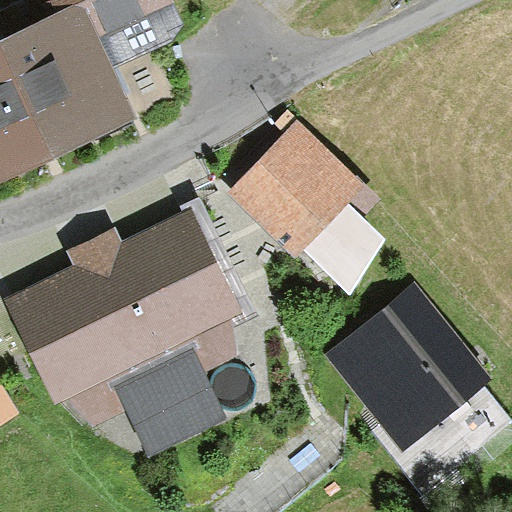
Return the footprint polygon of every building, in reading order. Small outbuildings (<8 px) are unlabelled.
[(0,163),(134,97),(98,25),(149,0),(42,0),(0,20),(0,163)] [(300,240),(348,283),(385,225),(347,191),(362,176),(295,111),(224,185),(290,250),(300,240)] [(64,245),(72,259),(3,293),(55,395),(62,392),(103,420),(126,408),(147,449),(223,410),(202,370),(232,355),(231,324),(259,310),(196,188),(176,199),(179,204),(119,234),(112,221),(64,245)] [(491,369),(413,276),(323,352),(400,444),(491,369)] [(0,415),(10,410),(0,394),(0,415)]
